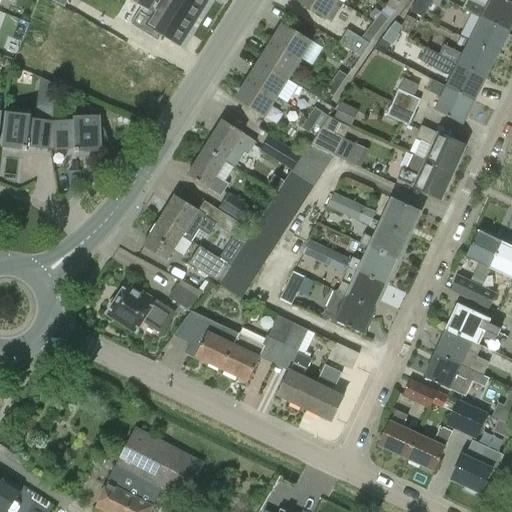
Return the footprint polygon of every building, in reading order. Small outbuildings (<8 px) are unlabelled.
[(86,80),(119,0),(78,0),(51,66),(86,80)] [(126,0),(141,8),(148,11),(153,0),(126,0)] [(139,11),(131,25),(158,42),(161,36),(180,47),(209,0),(208,0),(160,0),(151,16),(150,18),(139,11)] [(336,3),(330,0),(297,0),(296,4),(324,22),(326,19),(331,23),(341,6),(336,3)] [(417,0),(410,11),(423,18),(432,0),(417,0)] [(481,19),(508,33),(511,24),(511,5),(500,0),(490,0),(487,7),(472,0),(466,0),(462,9),(481,19)] [(372,24),(379,30),(388,17),(381,12),(372,24)] [(409,35),(415,20),(407,16),(399,31),(409,35)] [(481,19),(469,43),(496,56),(508,33),(481,19)] [(379,30),(372,24),(361,38),(370,44),(379,30)] [(281,26),(270,45),(298,63),(310,44),(281,26)] [(370,44),(361,38),(347,30),(339,43),(360,57),(370,44)] [(392,40),(386,37),(385,36),(377,50),(384,54),(392,40)] [(443,45),(438,56),(485,79),(496,56),(469,43),(463,55),(443,45)] [(270,45),(258,64),(287,82),(298,63),(270,45)] [(452,77),(446,89),(473,102),(485,79),(438,56),(425,49),(419,61),(452,77)] [(258,64),(246,83),(275,100),(287,82),(258,64)] [(339,70),(332,81),(340,86),(347,76),(339,70)] [(340,86),(332,81),(325,91),(333,96),(340,86)] [(275,100),(246,83),(235,102),(263,119),(275,100)] [(473,102),(446,89),(433,83),(428,94),(440,99),(434,113),(461,126),(473,102)] [(397,91),(391,104),(413,114),(419,101),(397,91)] [(332,116),(349,125),(356,111),(339,102),(332,116)] [(413,114),(391,104),(384,117),(407,128),(413,114)] [(308,118),(316,123),(323,113),(314,107),(308,118)] [(51,151),(53,121),(31,120),(31,116),(6,113),(2,149),(27,152),(27,148),(48,151),(51,151)] [(53,121),(51,151),(54,151),(75,150),(75,154),(100,153),(100,146),(109,146),(104,128),(99,128),(99,116),(74,117),(74,121),(53,121)] [(316,123),(308,118),(301,128),(309,133),(316,123)] [(309,145),(333,156),(334,157),(352,129),(328,118),(309,145)] [(204,149),(225,163),(225,161),(235,167),(244,152),(247,154),(255,142),(243,134),(222,121),(204,149)] [(421,141),(414,157),(452,174),(464,147),(437,134),(437,135),(421,127),(416,139),(421,141)] [(279,161),(287,148),(270,138),(262,150),(279,161)] [(345,162),(356,166),(364,148),(353,143),(345,162)] [(333,156),(309,145),(303,154),(326,167),(333,156)] [(225,163),(204,149),(186,177),(207,190),(219,198),(227,186),(215,178),(225,163)] [(326,167),(303,154),(297,164),(319,178),(326,167)] [(452,174),(414,157),(407,171),(402,169),(397,180),(413,187),(412,188),(440,201),(452,174)] [(319,178),(297,164),(291,173),(313,187),(319,178)] [(313,187),(291,173),(283,184),(306,199),(313,187)] [(306,199),(283,184),(276,195),(299,210),(306,199)] [(229,193),(218,210),(235,221),(246,204),(229,193)] [(327,207),(357,220),(363,206),(334,193),(327,207)] [(299,210),(276,195),(269,206),(292,221),(299,210)] [(235,221),(218,210),(204,201),(198,212),(174,197),(158,222),(182,237),(191,242),(199,229),(208,235),(215,225),(240,241),(248,229),(235,221)] [(391,199),(379,224),(409,237),(420,212),(391,199)] [(292,221),(269,206),(261,217),(284,232),(292,221)] [(376,212),(363,206),(357,220),(369,226),(376,212)] [(284,232),(261,217),(254,229),(277,243),(284,232)] [(182,237),(158,222),(142,248),(166,263),(182,237)] [(359,243),(368,248),(398,261),(409,237),(379,224),(373,238),(363,233),(359,243)] [(277,243),(254,229),(247,240),(270,255),(277,243)] [(465,258),(478,264),(468,283),(480,289),(489,269),(501,245),(477,233),(465,258)] [(270,255),(247,240),(240,251),(263,266),(270,255)] [(335,269),(341,256),(309,241),(302,254),(335,269)] [(489,269),(511,280),(511,249),(501,245),(489,269)] [(199,246),(188,264),(218,282),(228,264),(199,246)] [(368,248),(357,272),(386,286),(398,261),(368,248)] [(263,266),(240,251),(232,262),(256,277),(263,266)] [(353,261),(341,256),(335,269),(346,275),(353,261)] [(256,277),(232,262),(225,273),(248,288),(256,277)] [(345,298),(375,311),(386,286),(357,272),(350,287),(341,283),(336,293),(345,297),(345,298)] [(248,288),(225,273),(218,284),(241,300),(248,288)] [(290,273),(280,300),(289,304),(300,277),(290,273)] [(480,289),(468,283),(456,277),(449,291),(473,302),(480,289)] [(176,284),(168,297),(189,311),(197,298),(176,284)] [(140,297),(125,287),(116,301),(113,301),(108,308),(109,311),(107,315),(135,333),(142,321),(161,333),(173,315),(142,294),(140,297)] [(480,289),(473,302),(487,309),(494,295),(480,289)] [(363,336),(375,311),(345,298),(340,309),(328,304),(322,316),(333,321),(333,322),(363,336)] [(457,305),(445,330),(470,341),(470,342),(476,345),(482,333),(495,338),(501,325),(457,305)] [(221,371),(239,334),(190,312),(174,333),(191,341),(186,352),(195,357),(194,358),(221,371)] [(283,345),(293,323),(279,317),(268,338),(283,345)] [(276,397),(304,410),(316,385),(303,379),(311,360),(306,357),(298,353),(308,331),(294,324),(280,352),(295,359),(289,372),(288,372),(276,397)] [(445,330),(434,354),(483,377),(489,363),(475,357),(480,347),(476,345),(470,342),(470,341),(445,330)] [(263,345),(239,334),(221,371),(247,383),(259,359),(258,358),(264,345),(263,345)] [(336,343),(335,345),(328,359),(352,370),(359,354),(336,343)] [(483,377),(434,354),(422,378),(440,387),(447,390),(464,398),(471,384),(478,387),(484,390),(489,380),(483,377)] [(320,377),(316,385),(304,410),(331,423),(343,397),(332,393),(336,385),(342,373),(325,365),(320,377)] [(430,410),(438,392),(410,379),(402,397),(430,410)] [(472,407),(458,401),(450,417),(447,425),(461,431),(472,407)] [(461,431),(460,433),(476,440),(488,415),(472,407),(461,431)] [(378,447),(405,460),(416,435),(402,429),(408,416),(395,410),(378,447)] [(432,443),(416,435),(405,460),(432,473),(444,449),(444,448),(451,432),(440,426),(432,443)] [(148,511),(161,488),(184,500),(202,465),(135,430),(95,507),(105,511),(148,511)] [(461,455),(449,480),(480,495),(492,469),(496,471),(504,455),(473,440),(465,457),(461,455)] [(0,477),(0,511),(6,511),(7,511),(8,511),(16,511),(20,507),(19,503),(14,500),(20,491),(0,477)]
